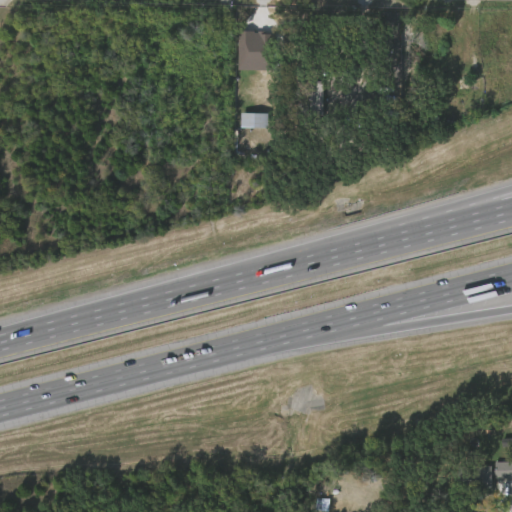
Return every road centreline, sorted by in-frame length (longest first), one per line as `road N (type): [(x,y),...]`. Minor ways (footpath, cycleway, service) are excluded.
road 1 (motorway): [(511,210),(0,340)]
road 2 (motorway): [(511,186),(68,323)]
road 3 (motorway): [(212,353),(511,275)]
road 4 (motorway): [(212,353),(471,314)]
road 5 (motorway): [(0,407),(212,353)]
